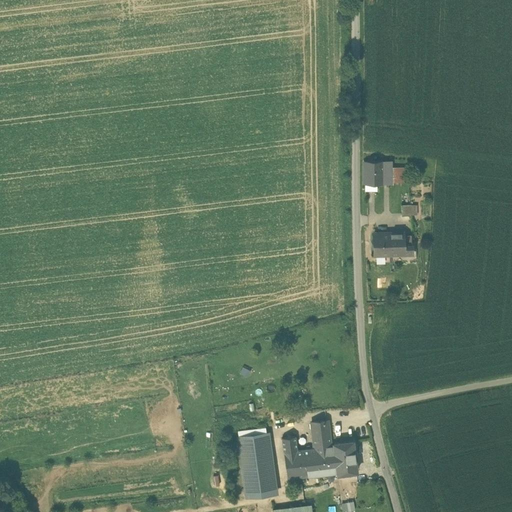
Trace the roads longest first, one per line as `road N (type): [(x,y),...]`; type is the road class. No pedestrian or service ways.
road 1 (unclassified): [(370,408),(361,347),(354,0)]
road 2 (unclassified): [(370,408),(511,380)]
